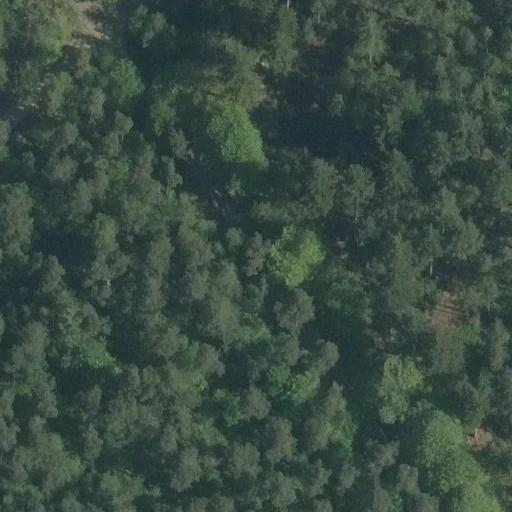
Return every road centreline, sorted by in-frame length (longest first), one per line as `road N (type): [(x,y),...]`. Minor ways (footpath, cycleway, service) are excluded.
road 1 (track): [(428,511),(75,0)]
road 2 (track): [(130,0),(0,125)]
